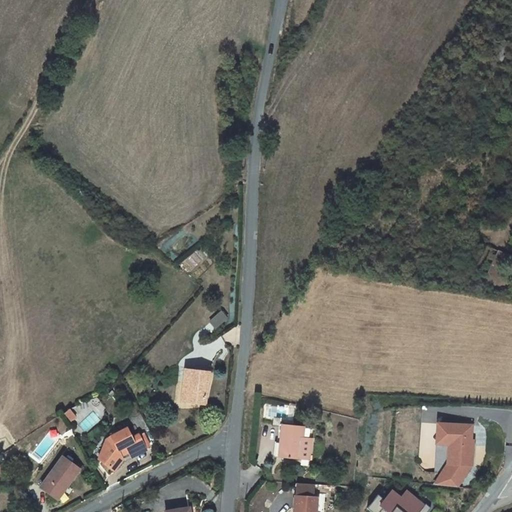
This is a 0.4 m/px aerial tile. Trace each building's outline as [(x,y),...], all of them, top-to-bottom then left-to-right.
[(511,45),(503,40),(494,57),(503,62),(511,45)] [(499,252),(489,274),(500,279),(510,257),(499,252)] [(227,318),(221,312),(211,322),(216,329),(227,318)] [(210,373),(208,373),(186,369),(185,381),(189,382),(187,402),(206,405),(210,373)] [(446,444),(447,425),(437,424),(436,444),(446,444)] [(304,427),(282,425),(280,442),(283,443),(282,457),(306,459),(310,454),(312,439),(303,438),(304,427)] [(472,426),(447,425),(446,444),(448,445),(447,464),(441,473),(459,485),(472,465),(473,440),(471,440),(472,426)] [(147,450),(158,444),(149,429),(139,434),(132,438),(127,428),(111,436),(114,442),(110,444),(99,459),(115,471),(123,459),(122,456),(129,453),(131,457),(147,450)] [(114,442),(111,436),(106,439),(98,458),(99,459),(110,444),(114,442)] [(446,444),(436,444),(434,473),(441,473),(447,464),(448,445),(446,444)] [(69,485),(81,470),(63,457),(41,487),(56,497),(67,482),(69,485)] [(459,485),(441,473),(434,485),(457,488),(459,485)] [(56,497),(59,499),(69,485),(67,482),(56,497)] [(298,483),(297,496),(313,497),(314,484),(298,483)] [(428,511),(431,508),(426,504),(424,506),(406,492),(400,499),(391,491),(384,500),(387,502),(382,508),(387,511),(428,511)] [(367,509),(370,511),(379,511),(382,508),(387,502),(384,500),(378,495),(367,509)] [(317,511),(318,498),(313,497),(297,496),(296,496),(294,511),(317,511)]
